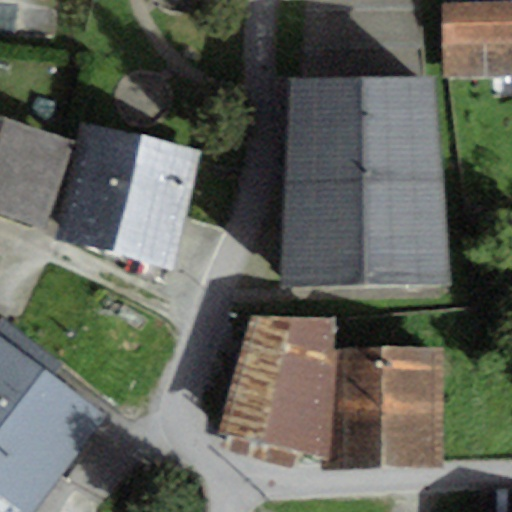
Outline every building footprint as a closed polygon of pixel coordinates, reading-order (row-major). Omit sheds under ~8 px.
[(511,10),(444,13),(446,78),(511,75),(511,10)] [(439,86),(283,87),(284,292),(440,291),(439,86)] [(197,164),(80,132),(48,250),(166,282),(197,164)] [(62,152),(0,133),(0,224),(36,235),(62,152)] [(325,329),(245,325),(203,439),(318,467),(325,329)] [(0,331),(0,341),(53,387),(63,375),(5,326),(0,331)] [(33,511),(98,426),(0,352),(0,506),(7,511),(33,511)] [(439,356),(331,356),(331,466),(439,466),(439,356)]
